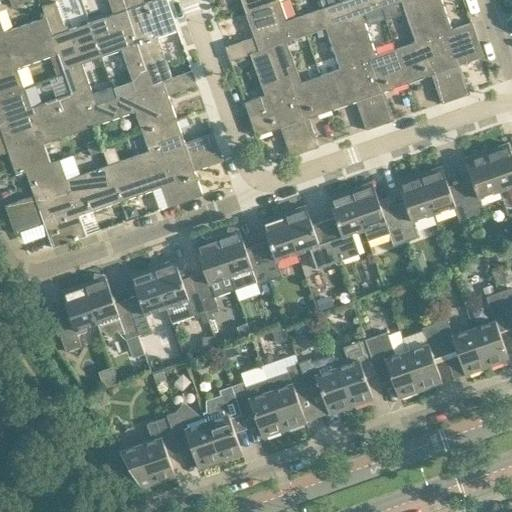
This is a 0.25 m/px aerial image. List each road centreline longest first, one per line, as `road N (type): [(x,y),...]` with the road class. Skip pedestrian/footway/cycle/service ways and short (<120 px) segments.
road 1 (residential): [(511,389),(158,511)]
road 2 (residential): [(0,221),(19,247),(49,263),(254,193)]
road 3 (residential): [(511,97),(254,193)]
road 4 (tertiary): [(511,421),(253,511)]
road 5 (residential): [(254,193),(189,0)]
road 6 (tertiary): [(371,511),(511,463)]
